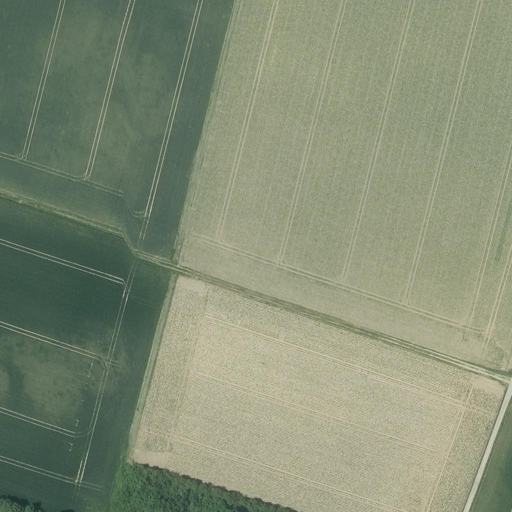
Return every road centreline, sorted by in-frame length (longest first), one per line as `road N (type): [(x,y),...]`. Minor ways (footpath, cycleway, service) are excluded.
road 1 (track): [(0,217),(511,383)]
road 2 (track): [(122,511),(246,0)]
road 3 (track): [(467,511),(511,389)]
